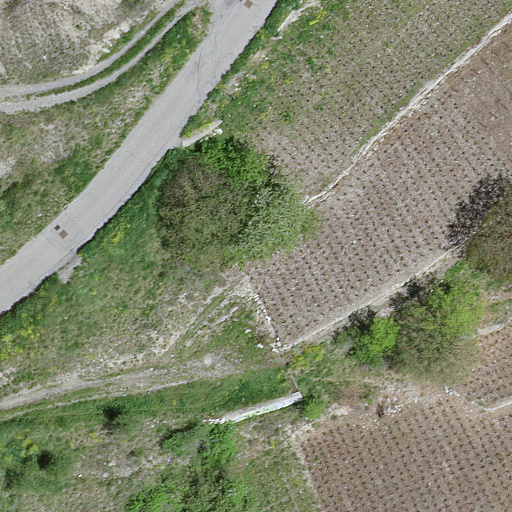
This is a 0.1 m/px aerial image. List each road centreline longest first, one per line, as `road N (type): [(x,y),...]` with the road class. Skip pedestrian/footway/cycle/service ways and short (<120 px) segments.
road 1 (unclassified): [(247,0),(57,240),(0,282)]
road 2 (track): [(0,95),(116,21),(201,2),(236,14)]
